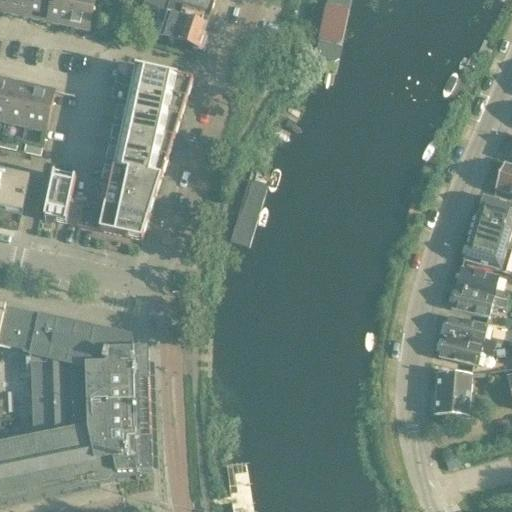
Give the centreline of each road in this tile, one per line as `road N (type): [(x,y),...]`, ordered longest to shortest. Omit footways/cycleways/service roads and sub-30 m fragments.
road 1 (residential): [(443,511),(413,449),(410,355),(425,275),(511,65)]
road 2 (residential): [(0,257),(151,289),(226,73)]
road 3 (residential): [(102,48),(226,73)]
